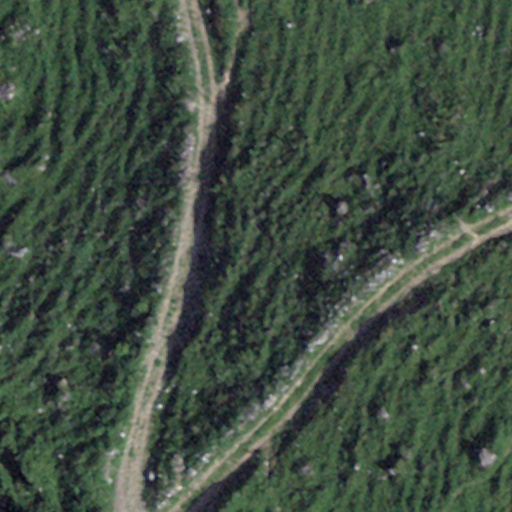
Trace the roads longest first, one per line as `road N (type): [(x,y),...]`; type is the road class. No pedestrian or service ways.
road 1 (track): [(195,0),(208,141),(131,474),(131,511)]
road 2 (track): [(186,511),(370,314),(511,216)]
